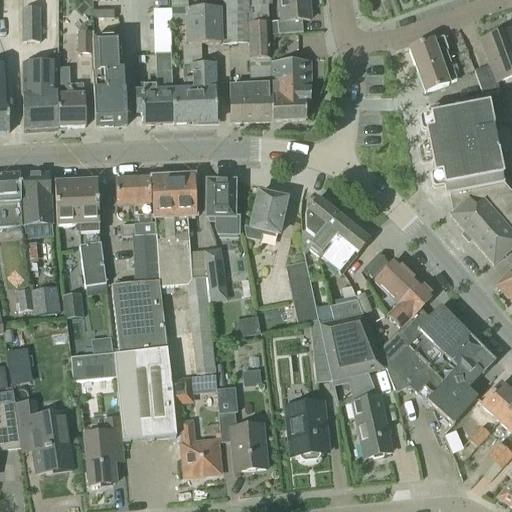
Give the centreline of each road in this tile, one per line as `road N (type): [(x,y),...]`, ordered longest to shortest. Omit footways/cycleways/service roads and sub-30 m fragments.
road 1 (tertiary): [(340,160),(252,148),(0,159)]
road 2 (tertiary): [(511,334),(340,160)]
road 3 (residential): [(350,49),(511,0)]
